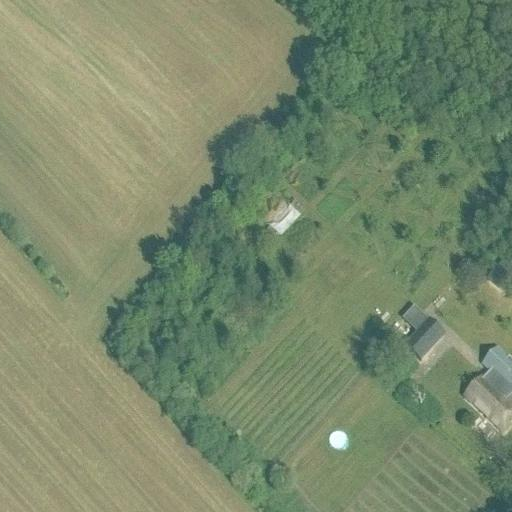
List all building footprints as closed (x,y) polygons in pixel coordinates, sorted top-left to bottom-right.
[(511,264),(506,260),(488,283),(503,296),(511,285),(511,264)] [(286,274),(300,287),(306,279),(293,267),(286,274)] [(431,325),(406,351),(420,365),(445,339),(431,325)] [(511,425),(511,406),(507,402),(511,397),(511,398),(511,364),(497,351),(480,368),(489,376),(484,380),(482,378),(462,399),(501,436),(511,425)] [(441,397),(431,406),(463,441),(473,432),(441,397)]
